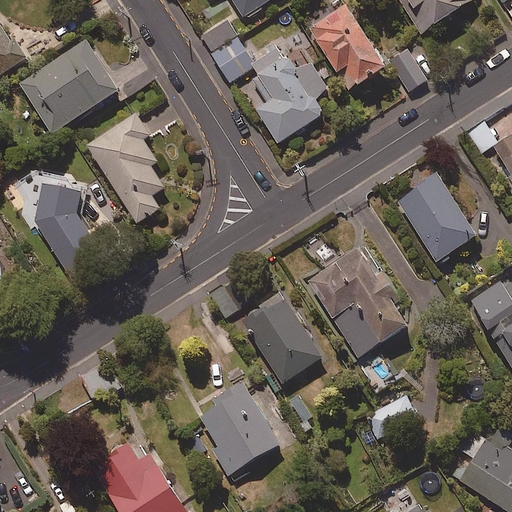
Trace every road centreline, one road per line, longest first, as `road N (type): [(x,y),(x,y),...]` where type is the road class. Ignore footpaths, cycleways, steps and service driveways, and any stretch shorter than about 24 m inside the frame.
road 1 (residential): [(511,67),(277,216)]
road 2 (residential): [(190,269),(0,386)]
road 3 (residential): [(140,0),(222,131)]
road 4 (residential): [(190,269),(219,207),(222,131)]
